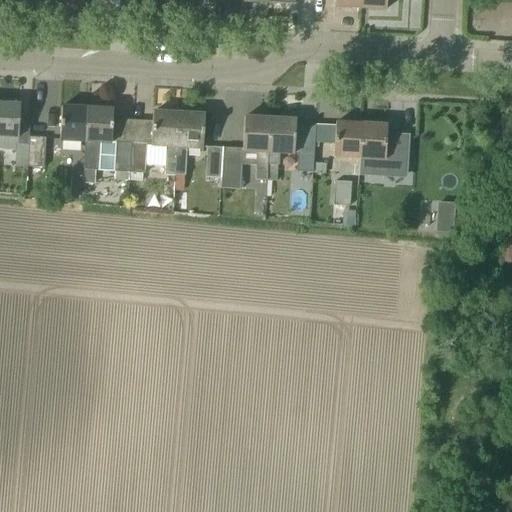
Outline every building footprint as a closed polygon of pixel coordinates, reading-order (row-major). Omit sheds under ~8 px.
[(360,0),(360,8),(385,9),(385,0),(360,0)] [(28,141),(18,140),(18,124),(19,104),(0,102),(0,149),(15,151),(15,157),(17,157),(16,164),(27,165),(28,141)] [(85,142),(87,108),(61,107),(60,127),(59,141),(85,142)] [(129,173),(131,143),(111,142),(111,129),(112,110),(87,108),(85,142),(84,153),(83,170),(114,172),(114,180),(126,181),(127,173),(129,173)] [(174,176),(178,113),(152,112),(151,132),(151,144),(131,143),(129,173),(144,173),(144,158),(165,160),(164,175),(174,176)] [(204,115),(178,113),(174,176),(184,176),(186,148),(202,149),(203,135),(204,115)] [(269,119),(244,117),(242,151),(256,152),(255,180),(266,181),(269,119)] [(269,119),(266,181),(265,185),(274,186),(274,182),(276,182),(277,165),(278,165),(279,154),(293,155),(294,140),(295,120),(269,119)] [(359,158),(361,124),(335,122),(334,142),(333,157),(359,158)] [(359,158),(385,160),(385,145),(386,126),(361,124),(359,158)] [(28,137),(28,141),(27,165),(27,166),(43,167),(45,138),(28,137)] [(223,148),(208,147),(206,182),(221,183),(223,148)] [(239,149),(223,148),(221,183),(221,189),(241,190),(242,163),(238,163),(239,149)] [(83,170),(84,153),(74,153),(71,189),(82,189),(83,170)] [(296,171),(312,172),(313,156),(297,155),(296,171)] [(403,190),(405,159),(389,158),(387,189),(403,190)] [(358,170),(356,196),(363,196),(364,187),(367,187),(368,170),(358,170)] [(332,181),(331,209),(355,210),(356,181),(332,181)] [(436,203),(434,233),(451,234),(453,204),(436,203)] [(448,310),(446,328),(453,329),(456,311),(448,310)]
